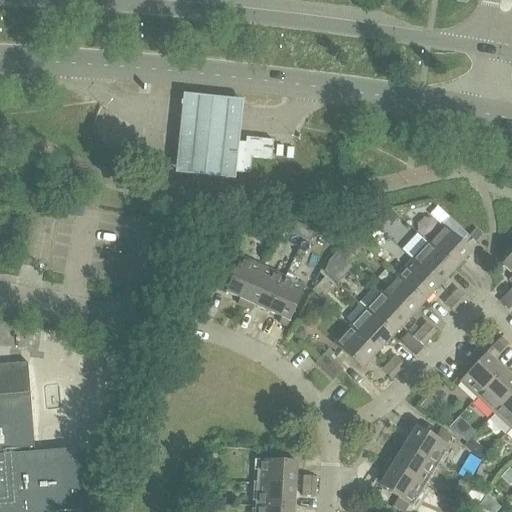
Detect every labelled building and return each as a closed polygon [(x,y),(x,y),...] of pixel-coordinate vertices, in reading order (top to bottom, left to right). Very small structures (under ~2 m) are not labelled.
[(240,120),(242,102),(182,96),(180,114),(173,175),(234,181),(240,120)] [(274,142),(263,141),(255,140),(246,139),(245,143),(235,142),(234,157),(232,171),(251,174),(253,160),(272,162),(272,160),(274,142)] [(31,209),(21,266),(43,270),(53,213),(31,209)] [(301,239),(306,227),(297,223),(292,235),(301,239)] [(306,227),(301,239),(310,243),(315,231),(306,227)] [(442,227),(426,244),(454,270),(470,253),(442,227)] [(475,230),(468,237),(477,245),(484,238),(475,230)] [(439,286),(454,270),(426,244),(411,260),(439,286)] [(351,254),(342,246),(337,252),(346,260),(351,254)] [(511,283),(511,253),(501,266),(511,276),(508,281),(511,283)] [(244,308),(262,268),(240,258),(239,261),(230,257),(225,269),(234,273),(224,293),(239,300),(236,305),(244,308)] [(411,260),(395,277),(423,303),(439,286),(411,260)] [(327,264),(323,271),(336,284),(342,278),(327,264)] [(283,277),(262,268),(244,308),(251,312),(253,307),(267,313),(283,277)] [(304,287),(283,277),(267,313),(280,319),(278,324),(286,328),(304,287)] [(423,303),(395,277),(380,294),(408,320),(423,303)] [(457,289),(450,297),(459,305),(466,298),(457,289)] [(392,336),(408,320),(380,294),(364,310),(392,336)] [(452,313),(459,305),(450,297),(443,304),(452,313)] [(364,310),(349,327),(377,353),(392,336),(364,310)] [(419,330),(428,339),(435,331),(426,323),(419,330)] [(377,353),(349,327),(332,344),(360,371),(377,353)] [(428,339),(419,330),(412,337),(422,346),(428,339)] [(507,345),(500,338),(491,347),(498,354),(507,345)] [(324,353),(314,364),(333,381),(343,370),(324,353)] [(485,354),(459,382),(476,398),(502,370),(485,354)] [(394,356),(388,363),(397,372),(404,365),(394,356)] [(0,511),(62,511),(89,510),(84,449),(35,453),(30,393),(26,362),(0,364),(0,511)] [(390,379),(397,372),(388,363),(381,370),(390,379)] [(511,392),(511,379),(502,370),(476,398),(493,414),(511,392)] [(509,429),(511,425),(511,392),(493,414),(509,429)] [(411,434),(403,447),(435,467),(448,446),(445,445),(450,437),(440,430),(435,438),(410,423),(406,431),(411,434)] [(97,487),(110,486),(107,447),(94,448),(97,487)] [(423,486),(435,467),(403,447),(395,459),(390,456),(386,463),(423,486)] [(256,483),(294,485),(296,462),(258,460),(256,483)] [(423,486),(386,463),(382,470),(387,473),(378,487),(398,498),(393,507),(401,511),(404,511),(409,505),(411,506),(423,486)] [(302,476),(302,486),(314,487),(315,477),(302,476)] [(455,490),(467,495),(471,485),(458,481),(455,490)] [(293,508),(294,485),(256,483),(255,506),(293,508)] [(314,497),(314,487),(302,486),(301,496),(314,497)] [(496,511),(500,508),(486,495),(477,509),(485,511),(496,511)]
